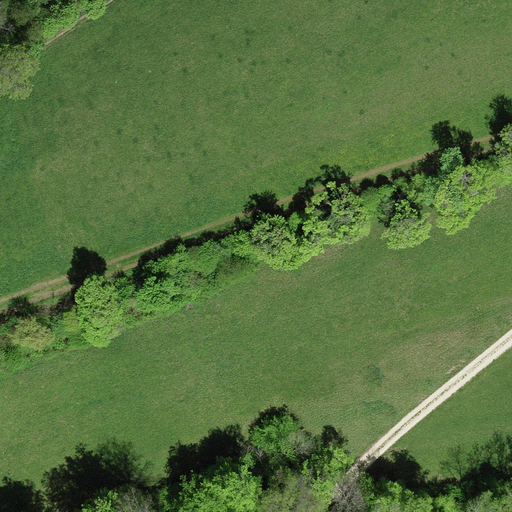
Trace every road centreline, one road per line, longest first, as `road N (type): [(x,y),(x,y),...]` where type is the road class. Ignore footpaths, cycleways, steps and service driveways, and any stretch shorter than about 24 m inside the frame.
road 1 (track): [(511,137),(0,307)]
road 2 (track): [(511,333),(315,511)]
